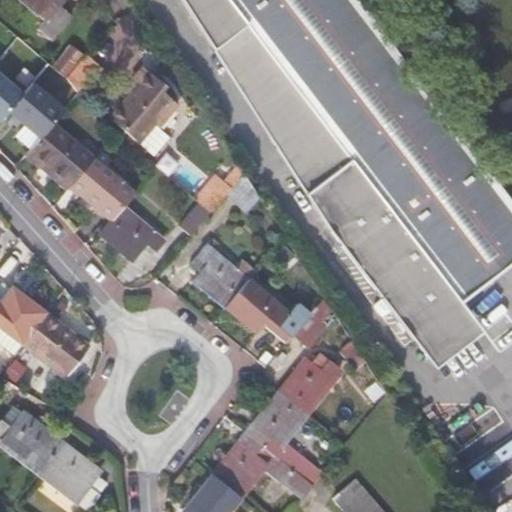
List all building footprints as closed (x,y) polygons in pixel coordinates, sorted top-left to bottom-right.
[(61,0),(21,0),(44,19),(36,28),(49,39),(69,16),(57,5),(61,0)] [(505,273),(308,0),(225,0),(460,308),(505,273)] [(511,205),(353,0),(308,0),(505,273),(511,267),(511,205)] [(12,40),(0,54),(0,69),(1,70),(21,46),(12,40)] [(63,77),(83,53),(70,41),(49,65),(63,77)] [(85,52),(63,77),(74,91),(99,63),(85,52)] [(133,85),(126,93),(108,118),(136,139),(151,119),(156,123),(174,99),(158,87),(162,82),(138,64),(126,80),(133,85)] [(7,110),(38,137),(50,123),(61,110),(21,76),(12,85),(21,92),(7,110)] [(38,137),(27,150),(67,185),(90,158),(50,123),(38,137)] [(90,158),(67,185),(109,220),(120,207),(131,193),(90,158)] [(256,195),(242,174),(227,191),(223,195),(242,211),(256,195)] [(193,202),(207,214),(223,195),(227,191),(212,178),(192,201),(193,202)] [(173,225),(188,237),(207,214),(193,202),(173,225)] [(109,220),(98,233),(129,260),(140,247),(149,256),(162,242),(120,207),(109,220)] [(190,281),(222,307),(245,280),(252,271),(238,260),(230,268),(203,245),(194,255),(205,263),(200,269),(190,260),(184,267),(195,276),(190,281)] [(245,280),(222,307),(254,333),(264,321),(285,338),(303,318),(290,308),(286,313),(245,280)] [(0,281),(0,302),(11,290),(0,281)] [(0,326),(21,342),(43,314),(11,290),(0,302),(0,326)] [(83,346),(43,314),(21,342),(65,375),(76,361),(83,346)] [(21,342),(0,326),(0,345),(12,354),(21,342)] [(303,360),(277,391),(305,413),(339,371),(326,360),(317,371),(303,360)] [(277,391),(276,393),(244,432),(310,486),(320,474),(281,443),(305,413),(277,391)] [(0,420),(9,428),(21,413),(10,405),(0,418),(0,420)] [(0,446),(35,473),(59,442),(21,413),(9,428),(0,420),(0,446)] [(310,486),(244,432),(210,474),(239,496),(262,468),(300,499),(310,486)] [(97,470),(59,442),(35,473),(84,509),(96,493),(86,486),(91,479),(97,470)] [(226,511),(239,496),(210,474),(179,511),(226,511)] [(101,487),(91,479),(86,486),(96,493),(101,487)] [(382,511),(354,479),(330,498),(342,511),(382,511)]
